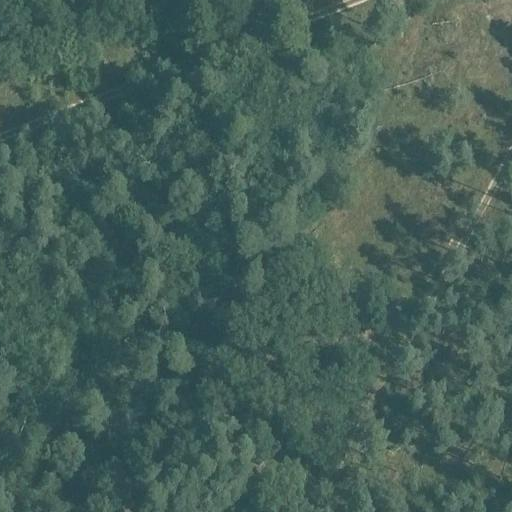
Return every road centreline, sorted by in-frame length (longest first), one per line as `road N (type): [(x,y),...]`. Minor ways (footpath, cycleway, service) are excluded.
road 1 (track): [(511,144),(302,511)]
road 2 (track): [(0,132),(349,0)]
